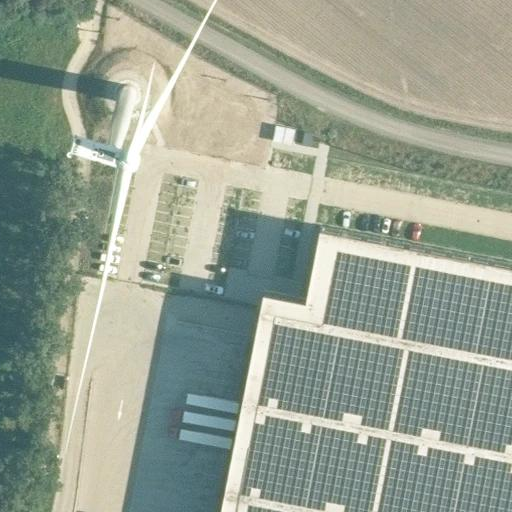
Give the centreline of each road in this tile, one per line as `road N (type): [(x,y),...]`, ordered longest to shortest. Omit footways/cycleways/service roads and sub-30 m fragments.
road 1 (track): [(83,0),(33,438),(15,477),(0,487)]
road 2 (track): [(0,442),(54,28),(67,0)]
road 3 (track): [(511,156),(393,129),(129,0)]
